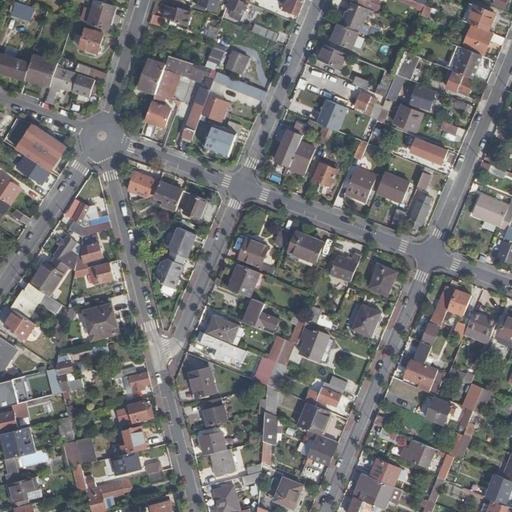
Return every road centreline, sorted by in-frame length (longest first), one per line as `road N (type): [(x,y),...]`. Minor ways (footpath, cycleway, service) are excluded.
road 1 (residential): [(323,511),(429,255)]
road 2 (residential): [(158,358),(104,148)]
road 3 (residential): [(429,255),(511,57)]
road 4 (residential): [(243,186),(319,0)]
road 5 (residential): [(429,255),(243,186)]
road 6 (residential): [(158,358),(181,332),(243,186)]
road 7 (residential): [(93,146),(0,285)]
road 8 (residential): [(196,511),(158,358)]
road 9 (residential): [(243,186),(115,140)]
road 10 (residential): [(143,0),(107,121)]
